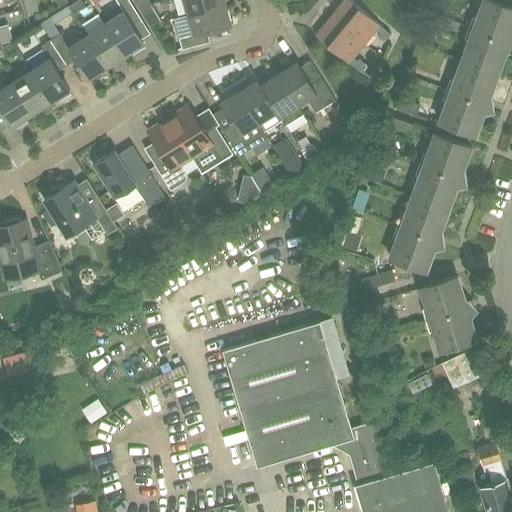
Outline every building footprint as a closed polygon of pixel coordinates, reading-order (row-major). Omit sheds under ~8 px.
[(82,0),(77,0),(69,5),(74,12),(85,5),(82,0)] [(126,55),(144,43),(132,23),(141,18),(130,0),(116,0),(124,11),(105,23),(126,55)] [(184,0),(188,14),(226,3),(225,0),(184,0)] [(380,24),(351,0),(344,0),(331,16),(365,43),(376,29),(380,33),(378,35),(385,41),(391,33),(380,24)] [(510,36),(511,31),(511,6),(494,0),(484,0),(463,59),(498,72),(507,46),(511,45),(510,36)] [(148,3),(142,7),(139,8),(145,17),(150,25),(163,21),(155,9),(150,1),(148,3)] [(226,3),(188,14),(194,34),(180,38),(183,48),(210,41),(207,30),(232,23),(226,3)] [(365,43),(331,16),(316,35),(349,62),(360,71),(366,63),(360,58),(358,60),(354,56),(365,43)] [(105,23),(87,34),(107,66),(126,55),(105,23)] [(60,33),(51,39),(67,64),(76,58),(88,78),(107,66),(87,34),(69,46),(60,33)] [(50,58),(31,69),(51,101),(59,96),(63,100),(71,95),(69,90),(70,89),(58,70),(67,64),(51,39),(42,45),(50,58)] [(475,134),(481,118),(485,107),(490,107),(488,97),(498,72),(463,59),(440,121),(475,134)] [(279,73),(299,104),(308,98),(316,111),(336,99),(320,74),(310,80),(298,61),(279,73)] [(51,101),(31,69),(13,81),(33,113),(51,101)] [(304,113),(299,104),(279,73),(261,84),(258,79),(257,79),(280,116),(283,119),(286,124),(304,113)] [(280,116),(257,79),(239,90),(264,131),(283,119),(280,116)] [(0,131),(13,123),(14,124),(15,124),(19,128),(26,123),(25,118),(33,113),(13,81),(3,87),(0,82),(0,131)] [(264,131),(239,90),(220,102),(232,121),(222,128),(238,153),(240,156),(269,138),(267,135),(264,131)] [(398,96),(394,106),(402,109),(405,99),(398,96)] [(409,112),(412,102),(405,99),(402,109),(409,112)] [(412,102),(409,112),(416,114),(420,104),(412,102)] [(180,114),(170,120),(192,155),(203,148),(210,159),(217,161),(232,151),(216,126),(206,133),(188,104),(178,110),(180,114)] [(391,115),(387,125),(395,128),(398,118),(391,115)] [(398,118),(395,128),(402,130),(406,120),(398,118)] [(158,122),(147,129),(165,158),(155,164),(171,189),(186,180),(187,174),(180,162),(192,155),(170,120),(160,126),(158,122)] [(406,120),(402,130),(410,133),(413,123),(406,120)] [(448,208),(454,192),(458,182),(463,181),(461,172),(471,145),(436,133),(413,195),(448,208)] [(273,143),(280,156),(293,149),(285,136),(273,143)] [(115,149),(93,163),(115,198),(136,185),(149,206),(165,196),(136,149),(121,159),(115,149)] [(111,231),(118,227),(96,193),(86,199),(74,180),(64,186),(62,182),(54,187),(52,193),(45,198),(67,234),(70,233),(74,235),(85,229),(102,218),(111,231)] [(425,270),(431,254),(435,243),(440,242),(439,233),(448,208),(413,195),(391,257),(425,270)] [(366,202),(355,198),(352,207),(363,211),(366,202)] [(5,221),(6,224),(0,225),(0,256),(5,278),(38,270),(42,279),(63,270),(50,239),(33,246),(26,219),(22,220),(18,218),(5,221)] [(357,236),(344,232),(339,248),(352,252),(357,236)] [(395,279),(392,269),(384,271),(387,282),(395,279)] [(387,282),(384,271),(377,273),(380,284),(387,282)] [(377,273),(369,276),(372,286),(380,284),(377,273)] [(441,350),(477,339),(468,312),(472,309),(465,302),(457,275),(421,286),(441,350)] [(372,286),(369,276),(362,278),(365,288),(372,286)] [(227,348),(235,381),(220,386),(223,394),(237,389),(257,465),(335,442),(350,454),(359,483),(354,484),(362,511),(451,511),(435,459),(389,473),(372,420),(350,427),(321,320),(227,348)] [(8,373),(34,365),(29,348),(2,356),(8,373)] [(479,375),(467,350),(441,362),(453,388),(479,375)] [(487,353),(478,356),(481,366),(490,363),(487,353)] [(89,405),(98,418),(107,412),(98,398),(89,405)] [(511,495),(496,441),(478,447),(485,471),(489,469),(493,482),(481,486),(488,511),(508,511),(511,511),(511,503),(510,496),(511,495)] [(75,511),(97,511),(95,498),(74,501),(75,511)]
